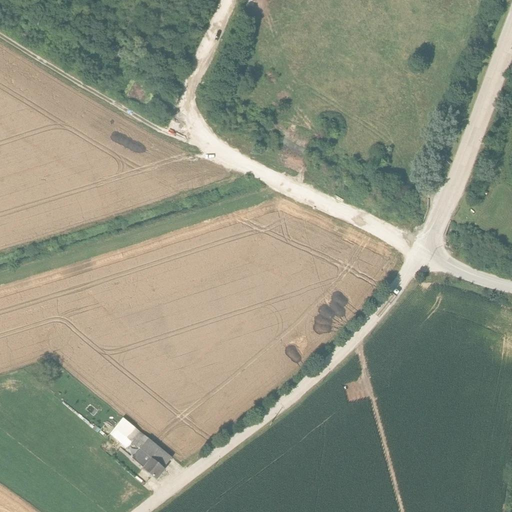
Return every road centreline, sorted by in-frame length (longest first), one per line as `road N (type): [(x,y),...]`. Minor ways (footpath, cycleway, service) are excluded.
road 1 (unclassified): [(428,261),(228,152),(189,108),(198,59),(225,0)]
road 2 (unclassified): [(428,261),(302,385),(138,511)]
